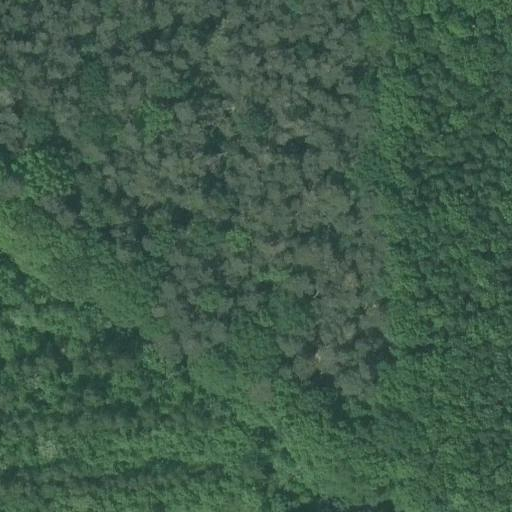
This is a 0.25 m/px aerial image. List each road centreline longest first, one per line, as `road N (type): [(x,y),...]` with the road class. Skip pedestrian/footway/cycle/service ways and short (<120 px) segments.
road 1 (track): [(366,0),(402,509)]
road 2 (track): [(402,509),(0,219)]
